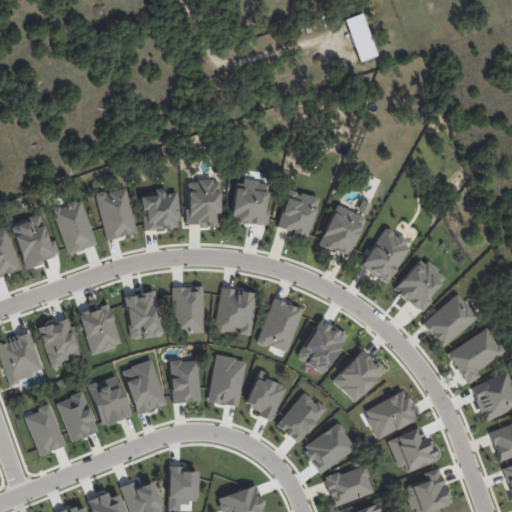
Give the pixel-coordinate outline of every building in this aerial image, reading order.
[(343,19),(358,62),(376,56),(361,13),(343,19)] [(266,225),(268,211),(263,210),(266,192),(264,191),(265,183),(236,179),(230,220),(266,225)] [(186,181),(186,225),(214,225),(214,212),(218,212),(218,180),(186,181)] [(104,240),(135,233),(125,187),(94,194),(104,240)] [(316,197),(286,190),(277,229),(307,236),(316,197)] [(176,192),(165,193),(165,191),(139,192),(142,230),(178,228),(176,192)] [(95,245),(80,199),(51,209),(65,254),(95,245)] [(356,210),(365,214),(370,204),(361,200),(356,210)] [(317,244),(346,257),(364,217),(335,205),(317,244)] [(0,226),(0,276),(20,269),(4,225),(0,226)] [(386,283),(410,244),(383,228),(359,266),(386,283)] [(431,301),(427,296),(443,278),(420,257),(392,288),(420,313),(431,301)] [(201,286),(171,287),(172,333),(202,333),(201,286)] [(250,336),(256,293),(220,288),(213,331),(235,334),(235,333),(250,336)] [(442,347),(476,316),(455,293),(421,324),(442,347)] [(286,352),(300,308),(270,299),(256,342),(286,352)] [(89,354),(119,346),(108,304),(78,313),(89,354)] [(49,367),(79,358),(66,318),(37,327),(49,367)] [(446,352),(466,384),(479,376),(476,370),(502,354),(486,328),(446,352)] [(353,402),(382,371),(360,350),(330,381),(353,402)] [(206,401),(236,407),(245,360),(215,354),(206,401)] [(165,405),(150,360),(120,370),(135,414),(165,405)] [(197,360),(169,361),(170,403),(198,402),(197,360)] [(284,386),(265,379),(267,373),(257,369),(244,404),(258,410),(256,415),(271,421),(284,386)] [(470,386),(483,420),(511,409),(511,379),(508,381),(505,373),(470,386)] [(130,415),(115,375),(85,386),(101,426),(130,415)] [(297,443),(324,409),(302,391),(275,425),(297,443)] [(55,402),(70,442),(96,432),(80,392),(55,402)] [(362,409),(374,438),(415,421),(403,392),(362,409)] [(22,415),(37,455),(63,445),(48,405),(22,415)] [(317,472),(354,451),(338,423),(301,445),(317,472)] [(497,461),(511,455),(511,423),(487,432),(497,461)] [(386,440),(397,467),(403,464),(407,472),(435,460),(420,426),(386,440)] [(511,463),(500,468),(511,498),(511,497),(511,463)] [(332,506),(372,493),(363,464),(322,478),(332,506)] [(167,511),(179,511),(179,502),(195,503),(195,468),(167,468),(167,511)] [(421,511),(449,505),(439,468),(421,473),(423,481),(404,486),(410,511),(421,511)] [(119,488),(128,511),(156,511),(162,510),(149,477),(119,488)] [(220,511),(263,511),(253,484),(216,498),(220,511)] [(85,500),(90,511),(123,511),(117,494),(107,497),(105,492),(85,500)] [(378,511),(375,503),(354,511),(352,505),(333,511),(378,511)]
